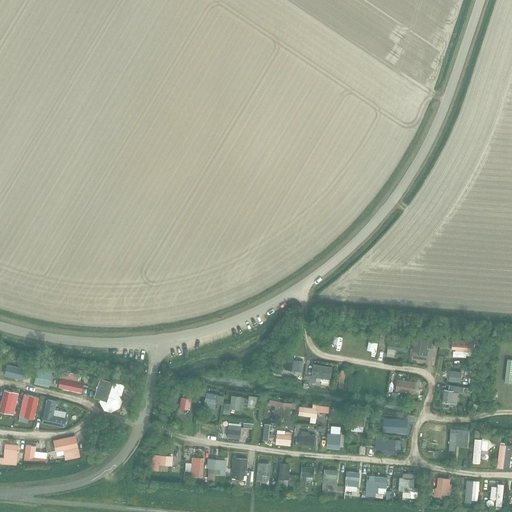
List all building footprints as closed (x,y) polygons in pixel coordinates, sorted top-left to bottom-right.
[(425,352),(427,340),(415,338),(413,350),(425,352)] [(450,357),(474,357),(474,343),(450,343),(450,357)] [(303,358),(288,355),(286,365),(301,368),(303,358)] [(13,373),(32,374),(33,360),(14,359),(13,373)] [(335,365),(316,362),(314,373),(333,376),(335,365)] [(44,367),(42,381),(58,383),(59,369),(44,367)] [(459,367),(458,378),(471,378),(471,367),(459,367)] [(77,372),(60,369),(58,385),(75,387),(77,372)] [(405,377),(405,389),(400,389),(400,392),(425,393),(425,378),(405,377)] [(111,412),(120,408),(122,401),(117,392),(110,390),(113,382),(100,378),(94,398),(100,399),(99,401),(104,410),(111,412)] [(459,382),(459,386),(453,385),(452,398),(466,399),(467,388),(473,389),(474,383),(459,382)] [(2,390),(0,398),(0,412),(5,414),(7,406),(13,407),(16,394),(2,390)] [(217,394),(206,391),(203,407),(215,408),(217,394)] [(263,407),(264,393),(256,393),(255,406),(263,407)] [(24,395),(18,417),(27,419),(29,411),(34,412),(38,399),(24,395)] [(262,423),(265,410),(246,405),(248,398),(234,395),(231,411),(244,414),(243,419),(262,423)] [(191,397),(181,397),(179,407),(190,408),(191,397)] [(47,399),(42,423),(64,427),(66,418),(53,415),(56,401),(47,399)] [(318,407),(300,404),(299,415),(317,417),(318,407)] [(365,415),(348,412),(346,426),(363,428),(365,415)] [(399,416),(398,429),(408,429),(409,416),(399,416)] [(222,417),(220,442),(252,446),(255,422),(226,417),(222,417)] [(465,444),(477,444),(478,426),(458,426),(458,447),(465,447),(465,444)] [(292,431),(277,430),(276,443),(291,444),(292,431)] [(315,434),(301,433),(300,445),(313,447),(315,434)] [(340,437),(324,435),(323,447),(338,449),(340,437)] [(482,460),(489,461),(490,436),(483,436),(482,460)] [(366,438),(349,437),(347,450),(364,452),(366,438)] [(73,439),(50,443),(52,453),(65,450),(67,462),(77,460),(73,439)] [(32,458),(42,458),(42,442),(32,442),(32,458)] [(17,444),(0,443),(0,456),(17,457),(17,444)] [(177,455),(160,452),(158,466),(175,468),(177,455)] [(201,473),(211,473),(212,456),(202,455),(201,473)] [(249,459),(232,459),(231,473),(248,473),(249,459)] [(278,473),(279,460),(266,460),(266,472),(278,473)] [(311,463),(309,477),(320,478),(322,465),(311,463)] [(360,471),(345,469),(344,480),(358,482),(360,471)] [(446,474),(445,491),(459,491),(460,475),(446,474)] [(374,475),(374,494),(385,494),(384,484),(394,484),(394,475),(374,475)] [(420,477),(398,477),(398,490),(420,490),(420,477)] [(480,489),(480,498),(486,498),(487,479),(475,478),(474,488),(480,489)]
